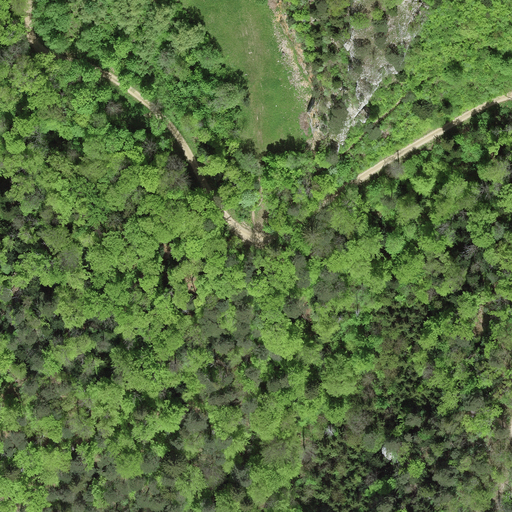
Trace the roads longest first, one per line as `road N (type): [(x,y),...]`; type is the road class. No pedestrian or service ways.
road 1 (track): [(511,94),(357,179),(273,239),(250,239),(223,215),(158,112),(99,65),(33,45),(28,0)]
road 2 (track): [(262,240),(255,73),(240,0)]
